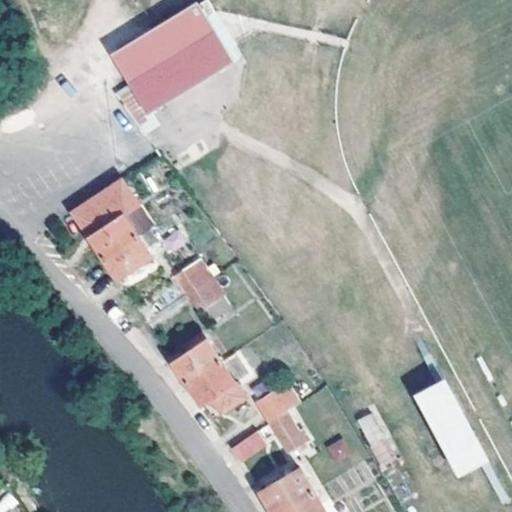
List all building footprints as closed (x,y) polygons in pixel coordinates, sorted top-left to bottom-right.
[(117,53),(133,80),(213,30),(222,45),(234,38),(223,19),(210,27),(205,17),(217,10),(210,0),(203,0),(156,29),(117,53)] [(210,27),(223,19),(217,10),(205,17),(210,27)] [(151,110),(166,101),(163,94),(217,62),(220,68),(232,61),(222,45),(213,30),(133,80),(151,110)] [(163,94),(166,101),(220,68),(217,62),(163,94)] [(158,121),(151,110),(133,80),(116,92),(144,130),(158,121)] [(150,228),(153,225),(122,179),(75,211),(90,234),(106,257),(150,228)] [(158,240),(150,228),(106,257),(120,278),(143,261),(148,268),(153,265),(148,258),(152,255),(147,248),(158,240)] [(189,292),(211,277),(199,259),(177,274),(189,292)] [(211,277),(189,292),(200,309),(223,294),(211,277)] [(175,360),(189,381),(221,360),(202,331),(185,343),(190,350),(175,360)] [(245,396),(221,360),(189,381),(204,402),(214,395),(223,410),(245,396)] [(464,470),(486,458),(443,377),(421,389),(464,470)] [(272,421),(291,408),(300,401),(289,383),(260,400),(272,421)] [(463,471),(464,470),(421,389),(419,390),(463,471)] [(291,408),(272,421),(289,451),(299,445),(302,450),(312,444),(308,439),(314,436),(309,427),(304,430),(291,408)] [(370,446),(385,438),(372,413),(357,421),(370,446)] [(234,447),(243,461),(266,445),(257,431),(234,447)] [(326,448),(338,464),(353,453),(341,436),(326,448)] [(385,438),(370,446),(379,462),(393,454),(385,438)] [(276,511),(327,511),(328,511),(301,467),(290,473),(286,467),(279,472),(283,478),(263,491),(276,511)] [(0,499),(0,511),(4,511),(18,504),(11,493),(0,499)]
